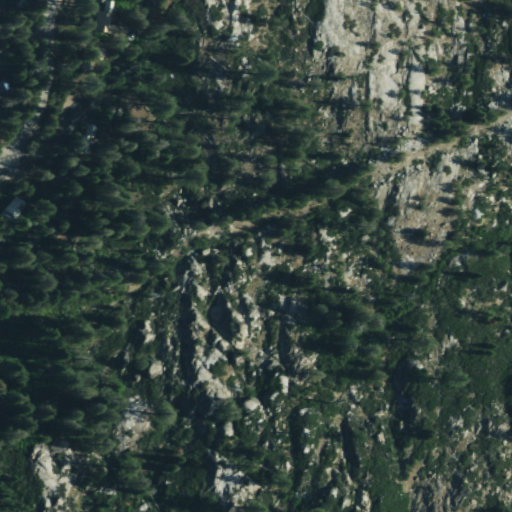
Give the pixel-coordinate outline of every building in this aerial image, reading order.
[(90,11),(88,40),(102,40),(102,34),(125,36),(126,27),(109,26),(111,6),(100,5),(100,12),(90,11)] [(81,46),(79,70),(89,70),(90,61),(100,61),(101,48),(81,46)] [(0,93),(10,89),(4,76),(0,77),(0,93)] [(91,124),(87,157),(70,154),(72,140),(74,140),(75,135),(80,136),(82,123),(91,124)] [(0,215),(0,213),(13,197),(27,207),(13,225),(0,215)]
